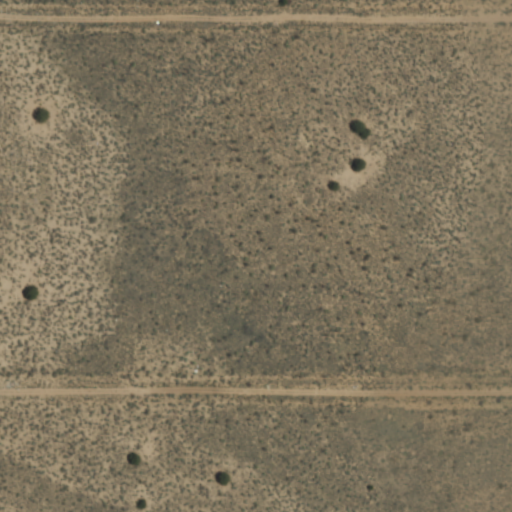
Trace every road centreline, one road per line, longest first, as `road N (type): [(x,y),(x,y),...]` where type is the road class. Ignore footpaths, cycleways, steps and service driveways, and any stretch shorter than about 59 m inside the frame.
road 1 (residential): [(0,16),(511,18)]
road 2 (residential): [(0,387),(511,387)]
